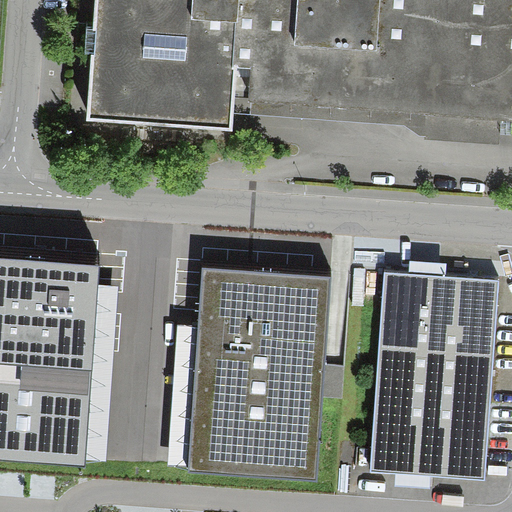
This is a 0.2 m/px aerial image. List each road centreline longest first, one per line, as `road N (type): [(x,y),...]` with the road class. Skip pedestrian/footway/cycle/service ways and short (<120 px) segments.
road 1 (unclassified): [(511,228),(7,192)]
road 2 (unclassified): [(7,192),(22,0)]
